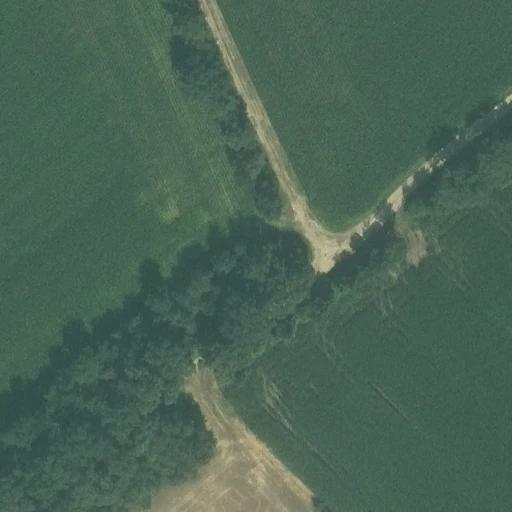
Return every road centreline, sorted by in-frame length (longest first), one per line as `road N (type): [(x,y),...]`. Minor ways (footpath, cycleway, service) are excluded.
road 1 (track): [(211,0),(331,265)]
road 2 (track): [(511,121),(331,265)]
